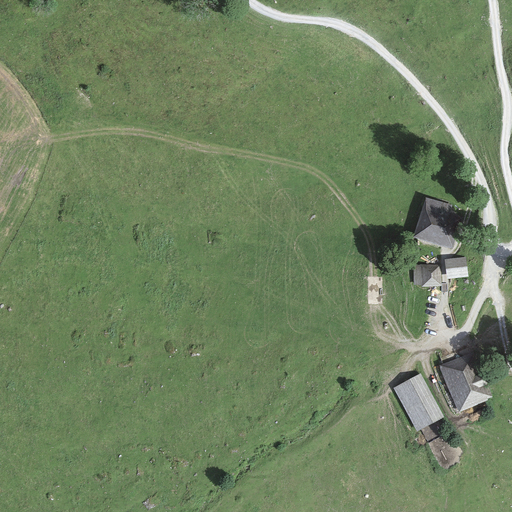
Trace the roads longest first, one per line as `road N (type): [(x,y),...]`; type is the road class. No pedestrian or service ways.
road 1 (unclassified): [(247,0),(275,15),(343,26),(414,81),(479,174),(491,245),(511,250)]
road 2 (unclassified): [(511,190),(492,0)]
